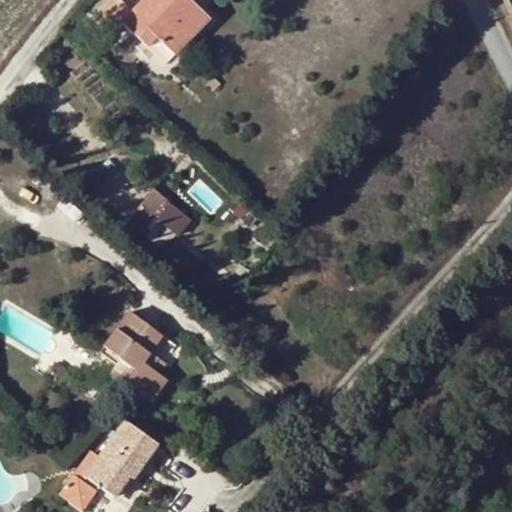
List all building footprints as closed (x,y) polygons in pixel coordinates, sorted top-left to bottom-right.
[(178,32),(200,9),(190,0),(142,0),(132,11),(120,0),(104,0),(89,16),(109,35),(121,22),(137,38),(146,29),(155,37),(173,54),(187,41),(178,32)] [(209,17),(200,9),(178,32),(187,41),(209,17)] [(146,29),(137,38),(146,46),(155,37),(146,29)] [(153,189),(140,205),(141,205),(156,217),(168,201),(153,189)] [(141,205),(127,224),(141,236),(156,217),(141,205)] [(149,353),(162,335),(130,311),(103,346),(120,358),(116,365),(109,375),(125,386),(128,382),(151,399),(166,380),(151,369),(142,362),(149,353)] [(171,342),(162,335),(149,353),(158,360),(171,342)] [(120,358),(103,346),(99,352),(116,365),(120,358)] [(149,353),(142,362),(151,369),(158,360),(149,353)] [(54,362),(45,377),(60,386),(68,370),(54,362)] [(128,476),(132,478),(157,444),(125,422),(100,457),(85,477),(113,497),(128,476)] [(90,451),(75,470),(85,477),(100,457),(90,451)] [(73,474),(59,496),(81,511),(82,511),(96,492),(73,474)] [(134,480),(132,478),(128,476),(113,497),(119,501),(134,480)]
